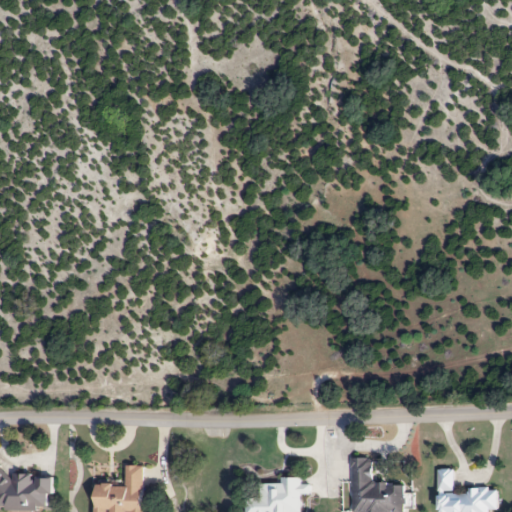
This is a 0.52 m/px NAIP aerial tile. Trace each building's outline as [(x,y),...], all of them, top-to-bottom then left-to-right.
[(54,477),(1,478),(1,460),(0,459),(0,510),(15,510),(15,511),(48,511),(48,496),(54,496),(54,477)] [(404,511),(405,485),(372,485),(372,460),(352,460),(351,511),(404,511)] [(141,511),(143,468),(126,467),(125,487),(94,485),(93,511),(141,511)] [(439,511),(461,511),(460,511),(489,511),(498,511),(498,491),(453,491),(453,472),(439,472),(439,511)] [(301,511),(301,496),(309,496),(309,486),(301,486),(301,479),(279,479),(279,485),(246,485),(246,511),(301,511)]
